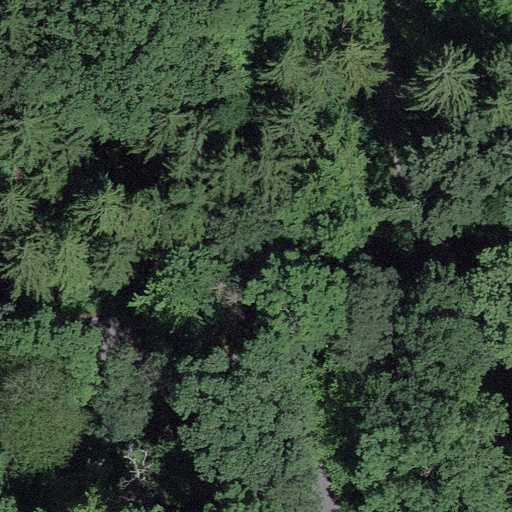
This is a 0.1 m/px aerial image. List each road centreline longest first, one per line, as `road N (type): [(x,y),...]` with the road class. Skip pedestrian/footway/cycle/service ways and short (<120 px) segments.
road 1 (track): [(487,511),(494,417),(487,359),(392,147),(382,0)]
road 2 (unclassified): [(319,511),(256,407),(234,384),(166,347),(121,340),(76,347),(0,386)]
